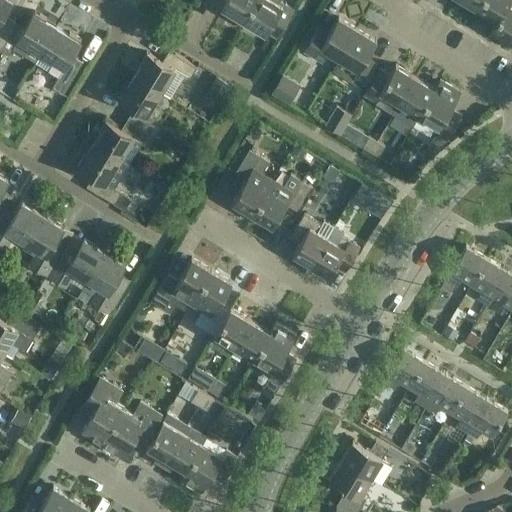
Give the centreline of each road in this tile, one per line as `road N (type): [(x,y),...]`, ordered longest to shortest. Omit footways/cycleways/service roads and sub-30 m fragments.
road 1 (tertiary): [(362,317),(434,207),(511,143)]
road 2 (tertiary): [(257,511),(285,443),(362,317)]
road 3 (residential): [(362,317),(193,218)]
road 4 (residential): [(511,113),(502,92),(400,28),(390,0)]
road 5 (residential): [(124,19),(37,165)]
road 6 (residential): [(162,242),(37,165)]
road 7 (residential): [(251,85),(134,16),(124,19)]
